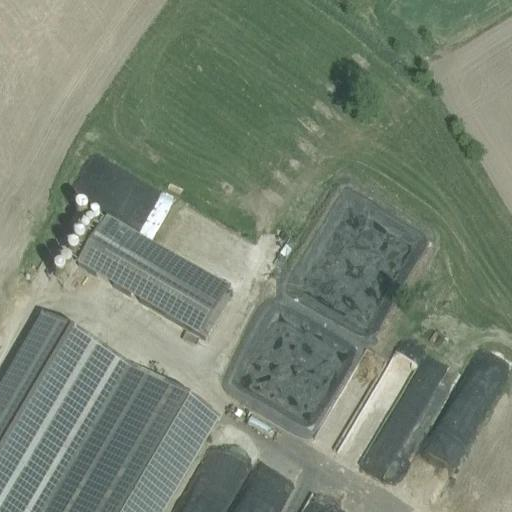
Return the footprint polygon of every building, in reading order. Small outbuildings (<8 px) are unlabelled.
[(200,340),(230,289),(107,217),(77,267),(200,340)] [(0,511),(166,511),(220,421),(182,399),(161,387),(153,382),(63,329),(42,317),(27,342),(0,389),(0,511)] [(398,457),(446,364),(422,352),(410,374),(383,361),(337,451),(365,466),(376,446),(398,457)] [(478,352),(437,435),(468,450),(508,367),(478,352)] [(247,488),(232,511),(275,511),(279,506),(247,488)]
